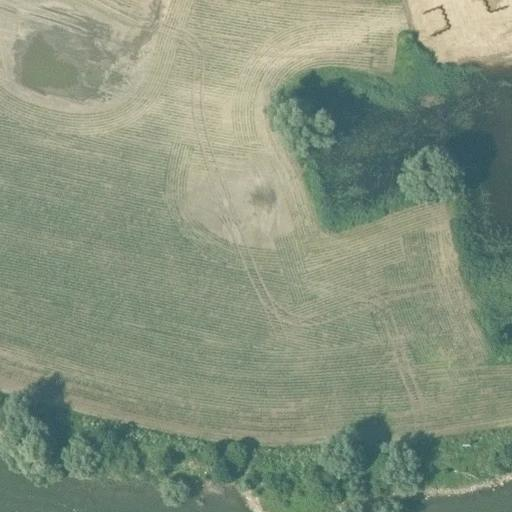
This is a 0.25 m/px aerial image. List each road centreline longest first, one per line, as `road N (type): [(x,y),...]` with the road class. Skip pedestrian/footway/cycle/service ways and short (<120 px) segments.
road 1 (track): [(495,423),(436,222),(418,218),(323,245),(307,229),(268,107),(271,88),(295,64),(495,0)]
road 2 (track): [(511,420),(262,440),(182,428),(0,380)]
